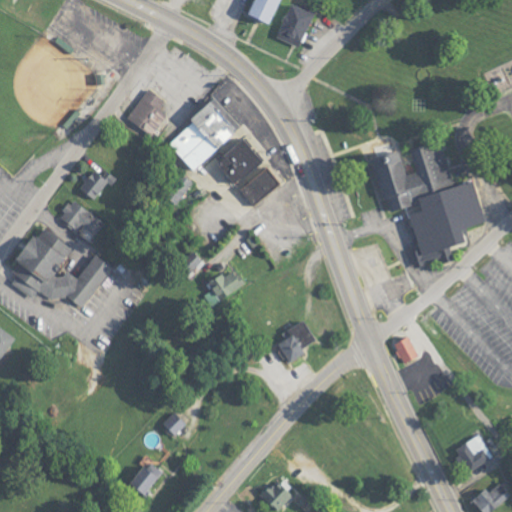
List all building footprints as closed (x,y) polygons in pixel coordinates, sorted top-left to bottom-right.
[(245,0),(270,0),(261,23),(240,13),(245,0)] [(287,3),(300,9),(301,6),(310,9),(293,44),(272,35),(278,22),(276,20),(279,13),(282,14),(287,3)] [(383,56),(405,49),(409,61),(427,56),(432,71),(416,76),(420,88),(396,96),(390,78),(386,80),(384,73),(388,71),(383,56)] [(123,116),(144,88),(161,100),(155,108),(165,115),(150,135),(123,116)] [(165,142),(185,123),(181,118),(202,99),(228,127),(210,145),(213,148),(190,169),(165,142)] [(235,139),(254,159),(236,176),(234,175),(227,181),(210,162),(235,139)] [(463,242),(486,230),(469,178),(448,188),(438,151),(423,153),(419,147),(366,161),(382,216),(403,209),(419,249),(407,253),(419,267),(452,259),(450,250),(463,242)] [(263,167),(275,181),(250,204),(237,189),(263,167)] [(79,186),(83,180),(80,178),(84,172),(86,174),(90,169),(101,176),(105,171),(113,177),(109,183),(102,178),(91,194),(79,186)] [(177,172),(189,180),(173,203),(161,195),(177,172)] [(58,216),(62,211),(58,208),(64,200),(67,202),(70,197),(102,221),(93,234),(78,223),(74,228),(69,225),(67,227),(62,223),(64,221),(58,216)] [(32,237),(39,226),(66,246),(47,272),(52,275),(59,275),(63,269),(74,277),(92,252),(110,265),(79,307),(62,295),(50,297),(36,289),(31,289),(28,293),(12,281),(15,276),(9,271),(14,263),(7,258),(26,232),(32,237)] [(174,265),(188,249),(200,260),(186,275),(174,265)] [(205,281),(218,272),(222,276),(231,269),(235,274),(237,273),(243,282),(210,305),(203,294),(210,289),(205,281)] [(274,342),(287,334),(283,328),(299,318),(311,337),(295,347),(299,351),(285,360),(274,342)] [(0,327),(12,336),(0,353),(0,327)] [(390,344),(404,335),(415,353),(402,362),(390,344)] [(162,422),(172,411),(184,421),(174,433),(162,422)] [(448,445),(474,430),(488,455),(466,468),(463,464),(457,467),(449,454),(452,452),(448,445)] [(137,491),(124,480),(140,462),(136,461),(143,453),(159,467),(137,491)] [(272,509),(253,493),(262,482),(268,487),(275,479),(278,482),(280,479),(287,485),(283,489),(287,492),(272,509)] [(484,511),(482,511),(468,497),(479,486),(484,491),(496,480),(507,491),(484,511)]
